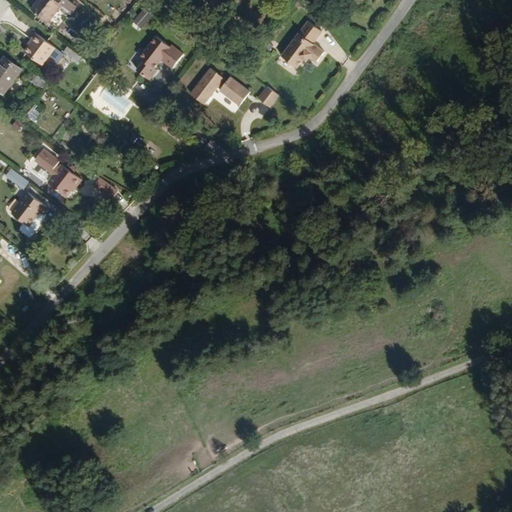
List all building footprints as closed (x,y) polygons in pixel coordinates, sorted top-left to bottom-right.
[(77,10),(83,3),(78,0),(41,0),(36,7),(51,19),(59,8),(61,10),(67,2),(77,10)] [(145,26),(155,14),(145,6),(135,18),(145,26)] [(311,20),(285,55),(301,66),(307,57),(310,60),(313,55),(320,60),(327,51),(315,42),(324,30),(311,20)] [(185,59),(195,45),(184,35),(182,38),(169,27),(152,48),(156,52),(149,61),(160,71),(169,62),(166,59),(173,50),(185,59)] [(45,64),(60,45),(42,31),(27,50),(45,64)] [(3,54),(0,57),(0,89),(1,90),(19,66),(3,54)] [(228,81),(231,77),(218,66),(197,92),(211,103),(225,85),(227,88),(226,89),(246,105),(257,91),(238,76),(231,84),(228,81)] [(39,86),(44,79),(31,70),(26,76),(39,86)] [(269,86),(268,91),(281,101),(281,95),(269,86)] [(276,109),(281,101),(268,91),(264,98),(276,109)] [(233,113),(238,108),(223,94),(218,99),(233,113)] [(33,121),(44,109),(37,103),(26,114),(33,121)] [(50,155),(42,166),(57,178),(57,179),(60,182),(55,188),(73,203),(81,192),(82,193),(88,186),(69,171),(66,174),(64,171),(66,168),(50,155)] [(147,158),(143,155),(137,161),(141,164),(147,158)] [(4,177),(24,188),(29,180),(8,168),(4,177)] [(102,182),(96,189),(114,203),(120,197),(102,182)] [(15,217),(36,234),(48,219),(44,215),(49,210),(32,196),(15,217)]
